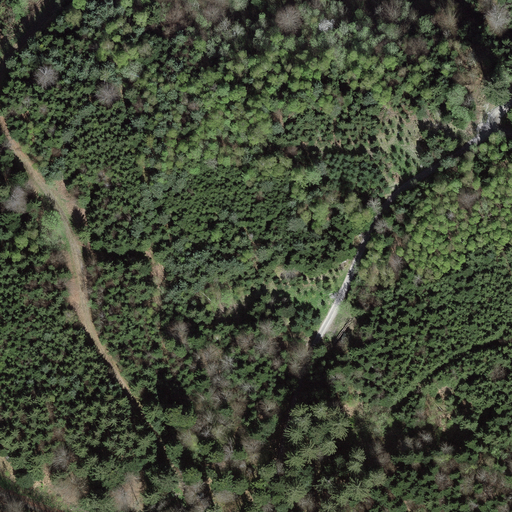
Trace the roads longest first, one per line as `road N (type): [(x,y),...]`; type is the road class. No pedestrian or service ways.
road 1 (track): [(273,511),(299,377),(367,238),(389,203),(487,129)]
road 2 (track): [(198,511),(97,346),(62,216),(0,123)]
